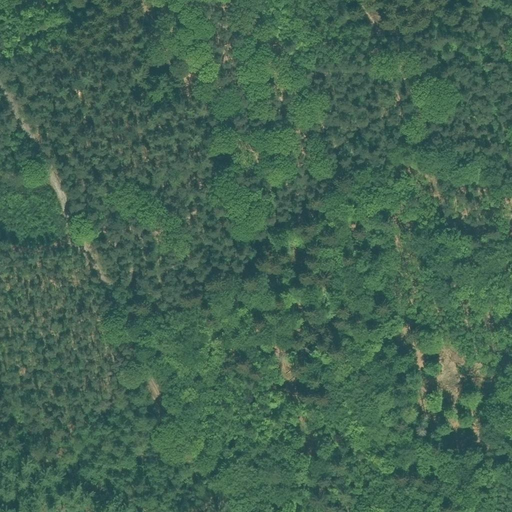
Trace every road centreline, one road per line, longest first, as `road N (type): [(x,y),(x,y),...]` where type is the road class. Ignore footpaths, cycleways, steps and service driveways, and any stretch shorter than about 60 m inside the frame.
road 1 (track): [(123,319),(169,415),(218,490)]
road 2 (track): [(0,92),(82,239)]
road 3 (track): [(150,511),(0,440)]
